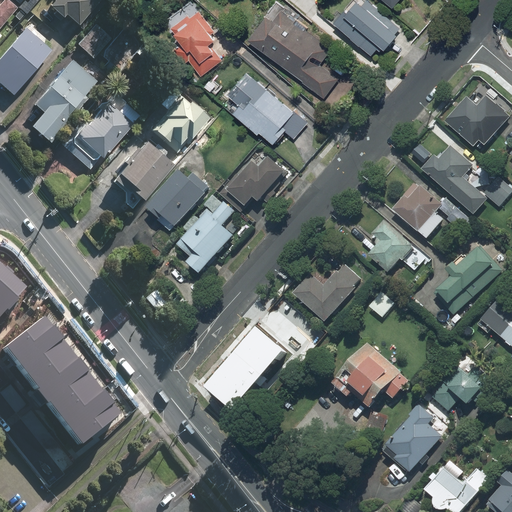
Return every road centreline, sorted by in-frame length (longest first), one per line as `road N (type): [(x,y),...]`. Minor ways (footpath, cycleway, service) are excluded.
road 1 (residential): [(161,385),(465,30)]
road 2 (secondary): [(2,185),(161,385)]
